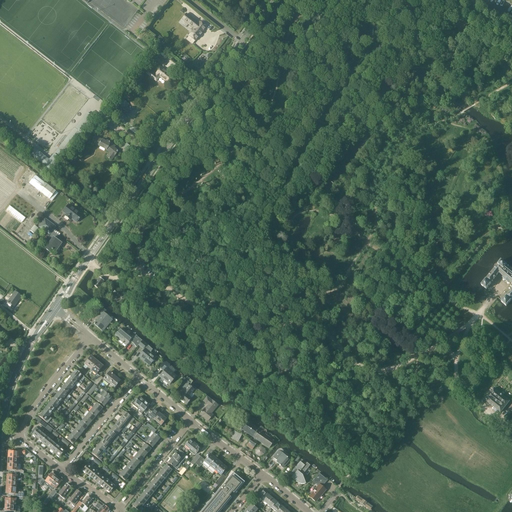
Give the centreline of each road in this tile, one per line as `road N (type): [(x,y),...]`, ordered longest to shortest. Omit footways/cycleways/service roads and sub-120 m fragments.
road 1 (tertiary): [(55,307),(241,41)]
road 2 (tertiary): [(0,431),(17,370),(55,307)]
road 3 (residential): [(19,438),(34,405),(90,336)]
road 4 (residential): [(60,470),(138,377)]
